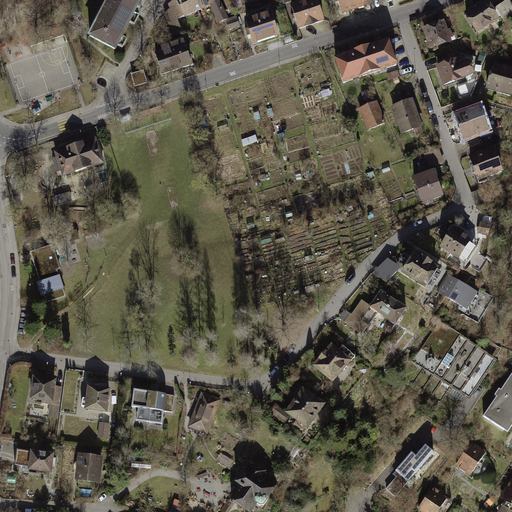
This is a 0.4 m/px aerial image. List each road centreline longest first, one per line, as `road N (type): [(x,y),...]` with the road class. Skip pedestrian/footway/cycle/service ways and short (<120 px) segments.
road 1 (residential): [(5,353),(250,386),(283,364),(382,250),(458,209),(466,188),(399,14)]
road 2 (residential): [(118,108),(399,14)]
road 3 (residential): [(5,353),(11,277),(0,205)]
road 4 (residential): [(0,143),(118,108)]
